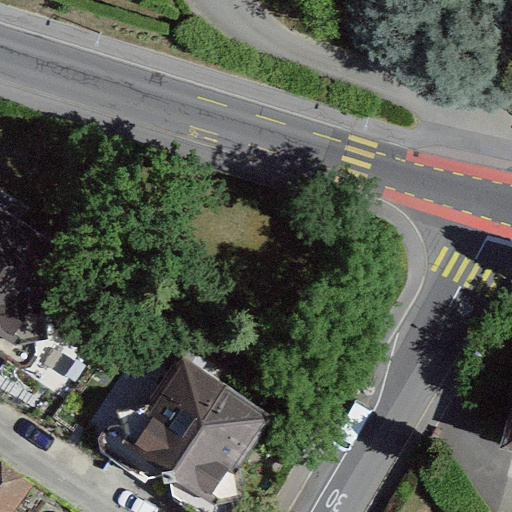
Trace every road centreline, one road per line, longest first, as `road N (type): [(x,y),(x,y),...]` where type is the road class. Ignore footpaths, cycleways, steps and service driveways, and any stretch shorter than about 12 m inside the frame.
road 1 (tertiary): [(494,204),(0,56)]
road 2 (residential): [(323,511),(464,272),(494,204)]
